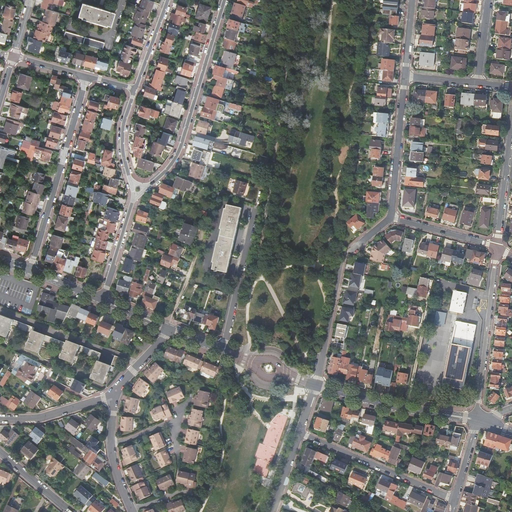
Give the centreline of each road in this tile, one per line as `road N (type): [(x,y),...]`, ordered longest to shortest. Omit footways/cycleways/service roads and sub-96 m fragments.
road 1 (residential): [(135,198),(172,164),(224,0)]
road 2 (residential): [(87,77),(32,270)]
road 3 (unclassified): [(477,419),(495,246)]
road 4 (residential): [(297,431),(456,500)]
road 5 (residential): [(315,385),(477,419)]
road 6 (residential): [(222,350),(253,206)]
road 7 (residential): [(390,215),(405,75)]
road 8 (residential): [(344,254),(315,385)]
road 9 (unclassified): [(511,114),(495,246)]
